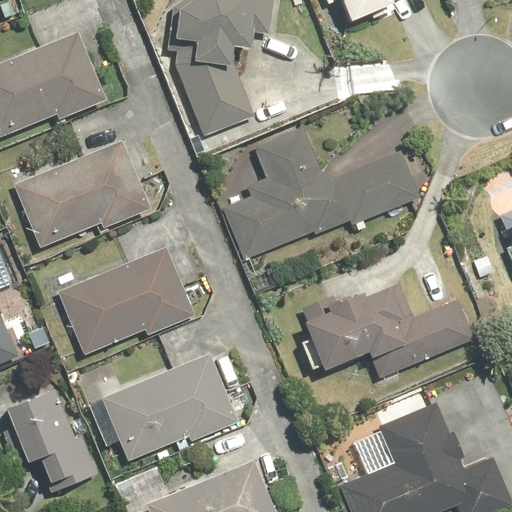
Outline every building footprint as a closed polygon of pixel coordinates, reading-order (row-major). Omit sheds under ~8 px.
[(171,68),(199,138),(249,119),(228,52),(243,54),(246,34),(265,37),(269,0),(181,0),(171,8),(166,45),(174,46),(171,68)] [(329,0),(340,26),(388,6),(385,0),(329,0)] [(74,34),(0,62),(0,137),(50,118),(52,123),(102,103),(74,34)] [(219,209),(240,261),(309,234),(310,237),(344,224),(346,228),(416,200),(396,152),(330,178),(315,171),(299,130),(250,148),(262,180),(254,183),(242,188),(246,199),(219,209)] [(117,143),(10,186),(33,252),(94,227),(96,232),(145,213),(117,143)] [(511,209),(496,217),(509,247),(502,250),(510,269),(511,273),(511,209)] [(162,250),(53,293),(79,357),(139,332),(142,338),(190,319),(162,250)] [(468,343),(452,302),(408,319),(395,285),(356,300),(355,296),(332,305),(329,297),(298,309),(303,323),(295,326),(314,374),(359,357),(362,363),(366,362),(373,380),(468,343)] [(205,355),(96,400),(122,464),(183,439),(185,445),(234,425),(205,355)] [(54,390),(0,411),(0,421),(18,467),(31,462),(41,487),(51,483),(54,493),(96,476),(80,436),(74,438),(54,390)] [(380,453),(386,466),(335,486),(345,511),(444,511),(453,509),(454,511),(494,511),(507,506),(489,458),(459,470),(455,460),(460,459),(448,432),(444,434),(431,404),(374,428),(382,450),(380,453)] [(269,511),(250,462),(140,506),(142,511),(269,511)]
